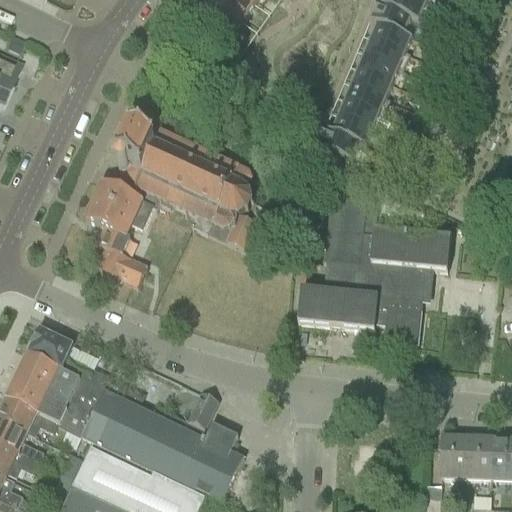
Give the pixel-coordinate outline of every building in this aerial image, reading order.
[(237,0),(215,0),(211,7),(242,29),(254,12),(237,0)] [(237,0),(254,12),(262,0),(237,0)] [(389,0),(384,13),(384,14),(419,28),(423,30),(430,15),(425,13),(394,0),(389,0)] [(394,0),(425,13),(430,0),(394,0)] [(459,0),(453,0),(451,5),(463,10),(466,2),(459,0)] [(451,5),(448,13),(459,17),(463,10),(451,5)] [(211,7),(198,25),(205,30),(214,37),(224,44),(229,47),(242,29),(211,7)] [(369,28),(376,31),(412,46),(419,28),(384,14),(384,13),(383,12),(376,10),(369,28)] [(442,29),(438,36),(442,38),(450,41),(453,33),(442,29)] [(205,30),(200,37),(210,44),(214,37),(205,30)] [(376,31),(370,46),(405,61),(412,46),(376,31)] [(435,35),(430,45),(438,49),(442,38),(438,36),(435,35)] [(214,37),(210,44),(219,51),(224,44),(214,37)] [(11,42),(6,54),(18,60),(23,47),(11,42)] [(224,44),(219,51),(229,57),(234,51),(229,47),(224,44)] [(370,46),(363,62),(399,77),(403,78),(410,63),(405,61),(370,46)] [(234,51),(229,57),(239,64),(244,57),(239,54),(234,51)] [(0,112),(1,112),(20,70),(0,61),(0,112)] [(363,62),(357,77),(393,92),(399,77),(363,62)] [(428,62),(425,69),(436,74),(439,66),(431,63),(428,62)] [(425,69),(422,76),(433,81),(436,74),(425,69)] [(357,77),(351,93),(386,108),(393,92),(357,77)] [(415,92),(411,100),(423,105),(426,97),(415,92)] [(351,93),(344,108),(380,123),(384,125),(390,109),(386,108),(351,93)] [(411,100),(408,107),(419,112),(423,105),(411,100)] [(344,108),(338,124),(373,139),(380,123),(344,108)] [(403,122),(400,129),(412,134),(415,126),(403,122)] [(331,139),(331,140),(359,151),(359,152),(366,155),(373,139),(338,124),(331,139)] [(102,189),(85,226),(104,234),(96,250),(106,255),(96,275),(138,294),(147,273),(122,261),(129,246),(126,244),(131,232),(142,237),(152,214),(156,215),(159,209),(173,216),(174,212),(185,217),(184,220),(186,221),(187,218),(196,222),(191,234),(207,241),(207,240),(259,263),(267,245),(271,237),(239,223),(240,220),(247,216),(248,218),(250,217),(249,215),(251,209),(254,209),(254,206),(251,206),(250,199),(252,198),(251,196),(250,196),(242,193),(248,190),(251,184),(249,178),(247,177),(247,178),(238,174),(240,170),(238,170),(237,173),(225,168),(224,167),(213,162),(214,159),(213,158),(211,161),(200,156),(201,153),(187,146),(186,149),(174,144),(173,144),(162,138),(163,135),(161,135),(160,138),(152,134),(151,134),(142,130),(141,126),(139,127),(140,130),(134,143),(132,141),(119,170),(118,171),(118,173),(119,174),(119,175),(120,176),(124,178),(122,183),(124,188),(119,197),(102,189)] [(398,131),(395,138),(406,143),(409,135),(398,131)] [(324,137),(316,154),(352,169),(359,152),(359,151),(331,140),(331,139),(324,136),(324,137)] [(389,152),(386,160),(398,164),(401,157),(389,152)] [(386,160),(383,167),(395,172),(398,164),(386,160)] [(370,177),(346,175),(346,177),(334,175),(334,177),(336,177),(332,223),(309,220),(305,252),(328,254),(327,268),(324,268),(324,269),(330,270),(327,298),(301,295),(297,329),(364,336),(374,337),(375,329),(385,330),(383,349),(417,352),(422,303),(417,303),(418,296),(421,296),(423,281),(419,281),(420,275),(447,278),(450,244),(432,242),(433,232),(422,231),(421,240),(375,235),(381,180),(370,179),(370,177)] [(407,195),(403,203),(418,210),(421,202),(425,194),(410,188),(407,195)] [(39,335),(28,360),(104,396),(110,383),(66,362),(71,350),(39,335)] [(364,336),(363,348),(372,349),(374,337),(364,336)] [(55,431),(57,432),(80,443),(80,444),(103,455),(101,459),(113,465),(115,461),(156,480),(194,499),(196,496),(223,508),(244,463),(231,457),(238,442),(212,429),(208,437),(205,435),(219,406),(201,398),(188,427),(165,417),(162,424),(104,396),(28,360),(6,404),(56,428),(55,431)] [(6,404),(0,417),(0,425),(28,440),(35,443),(40,433),(53,440),(57,432),(55,431),(56,428),(6,404)] [(0,425),(0,450),(39,469),(43,459),(24,450),(28,440),(0,425)] [(466,485),(491,486),(493,445),(480,445),(480,442),(468,442),(468,444),(466,485)] [(441,483),(466,485),(468,444),(443,443),(441,483)] [(491,486),(511,486),(511,443),(506,444),(506,446),(493,445),(491,486)] [(375,462),(382,462),(382,450),(358,449),(357,476),(374,477),(375,462)] [(0,481),(7,485),(14,488),(16,485),(21,474),(33,480),(39,469),(0,450),(0,481)] [(203,511),(207,505),(194,499),(156,480),(154,485),(113,465),(101,459),(91,454),(72,494),(108,511),(203,511)] [(71,461),(62,480),(72,485),(81,465),(71,461)] [(62,480),(56,492),(66,497),(72,485),(62,480)] [(0,506),(11,511),(18,511),(23,503),(10,497),(14,488),(7,485),(0,481),(0,506)] [(427,491),(425,511),(440,511),(441,492),(427,491)] [(108,511),(72,494),(63,511),(108,511)]
